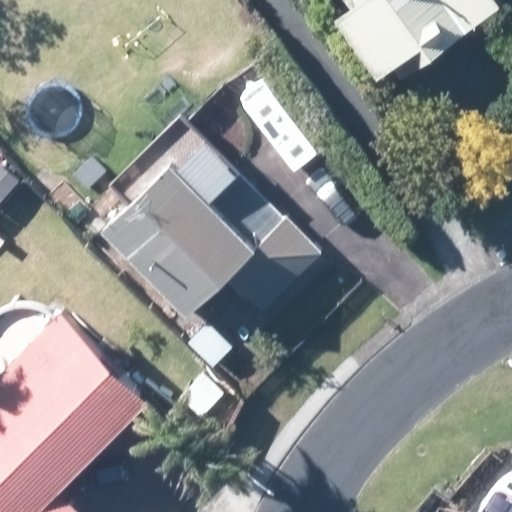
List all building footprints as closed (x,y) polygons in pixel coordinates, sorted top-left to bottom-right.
[(491,3),(489,0),(341,0),(342,0),(332,8),(323,15),(366,73),(384,60),(394,75),(491,3)] [(0,204),(22,180),(0,160),(0,204)] [(241,244),(200,203),(157,160),(117,199),(92,225),(179,313),(185,307),(223,269),(261,307),(316,251),(274,211),(241,244)] [(43,485),(118,411),(134,395),(49,309),(45,313),(0,356),(0,511),(62,511),(66,507),(43,485)] [(216,352),(226,342),(204,320),(200,325),(184,341),(206,362),(210,358),(216,352)] [(195,414),(219,389),(199,369),(175,394),(195,414)]
